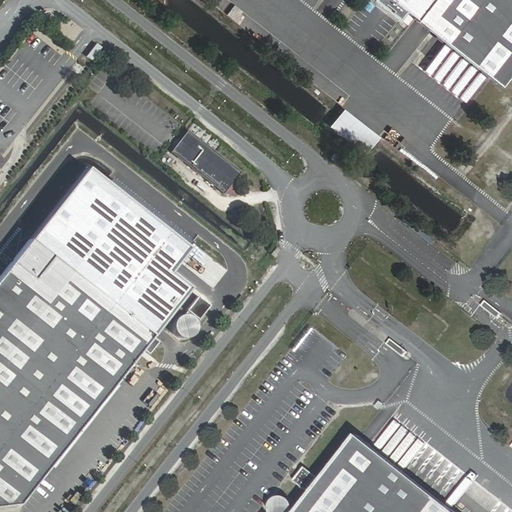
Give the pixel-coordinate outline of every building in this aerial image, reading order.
[(511,0),(377,0),(374,5),(397,25),(403,16),(497,91),(511,72),(511,0)] [(326,125),(364,153),(378,135),(340,106),(326,125)] [(186,129),(169,150),(223,193),(240,172),(186,129)] [(234,207),(228,216),(236,221),(241,212),(234,207)] [(162,336),(40,240),(0,289),(0,508),(29,505),(162,336)] [(200,300),(189,314),(189,319),(198,326),(202,324),(214,310),(200,300)] [(198,326),(189,319),(179,321),(176,326),(174,331),(176,338),(182,342),(189,343),(195,339),(198,333),(198,326)] [(485,349),(469,336),(464,342),(480,355),(485,349)] [(450,511),(352,434),(290,511),(450,511)]
